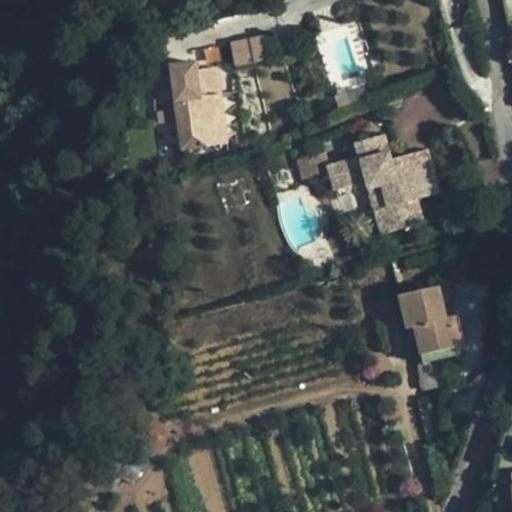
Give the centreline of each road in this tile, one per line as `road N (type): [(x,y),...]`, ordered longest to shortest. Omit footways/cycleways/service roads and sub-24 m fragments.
road 1 (residential): [(444,511),(482,414),(508,297),(511,221)]
road 2 (residential): [(511,180),(488,0)]
